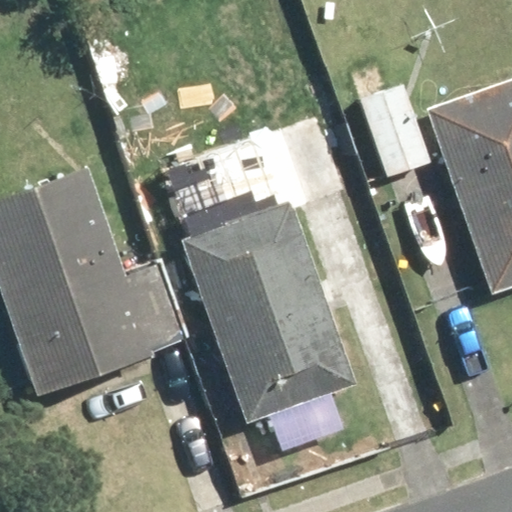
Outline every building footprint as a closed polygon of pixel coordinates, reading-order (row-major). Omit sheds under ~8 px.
[(511,86),(424,115),(486,302),(511,293),(511,86)] [(398,87),(353,104),(381,175),(425,158),(398,87)] [(322,104),(275,123),(311,209),(358,190),(322,104)] [(0,199),(0,262),(28,382),(143,355),(101,176),(0,199)] [(359,386),(292,204),(186,243),(253,424),(359,386)]
